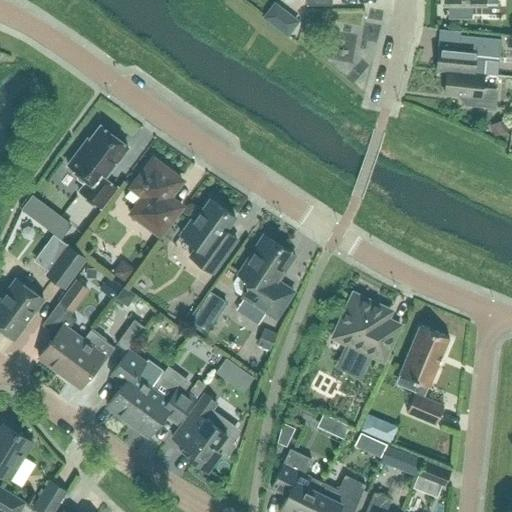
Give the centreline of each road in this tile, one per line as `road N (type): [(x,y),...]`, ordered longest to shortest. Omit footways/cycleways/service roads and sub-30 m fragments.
road 1 (unclassified): [(488,311),(336,235),(0,9)]
road 2 (residential): [(0,374),(218,511)]
road 3 (residential): [(467,511),(488,311)]
